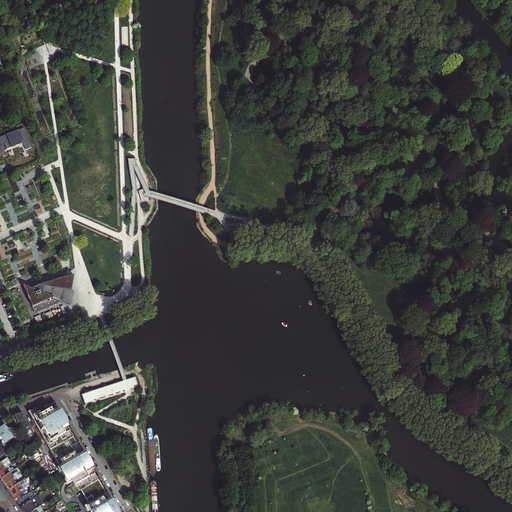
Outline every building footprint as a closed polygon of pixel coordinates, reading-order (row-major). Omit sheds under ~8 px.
[(23,128),(0,137),(0,145),(5,144),(7,149),(22,143),(25,150),(31,148),(23,128)] [(35,291),(27,288),(36,309),(37,308),(40,314),(64,303),(65,302),(72,304),(73,298),(74,293),(77,278),(40,289),(35,291)] [(125,382),(82,395),(85,405),(86,406),(128,392),(139,389),(138,388),(135,379),(125,382)] [(119,511),(119,510),(118,508),(117,507),(116,505),(115,503),(113,501),(111,501),(92,467),(93,467),(93,465),(92,464),(92,462),(91,461),(91,460),(90,459),(89,458),(89,457),(87,456),(86,454),(85,455),(67,424),(68,423),(68,422),(67,419),(65,417),(64,415),(62,412),(61,411),(60,412),(54,403),(28,411),(61,468),(60,469),(59,470),(62,475),(63,475),(65,478),(64,479),(68,486),(76,481),(78,486),(79,486),(90,505),(85,508),(87,511),(119,511)] [(21,425),(25,432),(31,428),(24,415),(20,416),(15,418),(17,426),(21,425)] [(0,420),(0,441),(4,447),(10,456),(13,454),(6,443),(18,435),(11,425),(6,429),(4,425),(4,424),(3,419),(0,420)] [(0,463),(7,458),(10,456),(4,447),(0,450),(0,463)] [(7,458),(0,463),(0,471),(10,464),(11,463),(7,458)] [(10,464),(0,471),(0,479),(14,469),(12,467),(10,464)] [(14,469),(0,479),(2,482),(4,485),(18,474),(19,474),(15,468),(14,469)] [(18,474),(4,485),(6,488),(8,491),(22,480),(18,474)] [(22,480),(8,491),(10,494),(12,497),(20,491),(29,485),(24,479),(22,480)] [(20,491),(12,497),(14,500),(16,502),(30,492),(28,489),(23,493),(23,494),(20,491)] [(30,492),(16,502),(18,505),(20,508),(35,497),(31,492),(30,492)] [(35,497),(20,508),(23,511),(31,511),(40,506),(44,503),(38,495),(35,497)] [(61,511),(67,509),(61,500),(58,503),(55,505),(58,509),(54,511),(61,511)]
